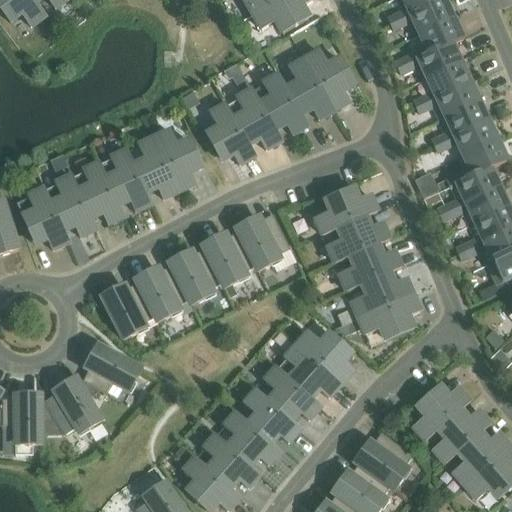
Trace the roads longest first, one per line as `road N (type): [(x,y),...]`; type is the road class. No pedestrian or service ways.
road 1 (residential): [(62,294),(258,188),(392,139)]
road 2 (residential): [(456,317),(353,416),(278,511)]
road 3 (residential): [(392,139),(400,184),(456,317)]
road 4 (residential): [(340,0),(381,84),(392,139)]
